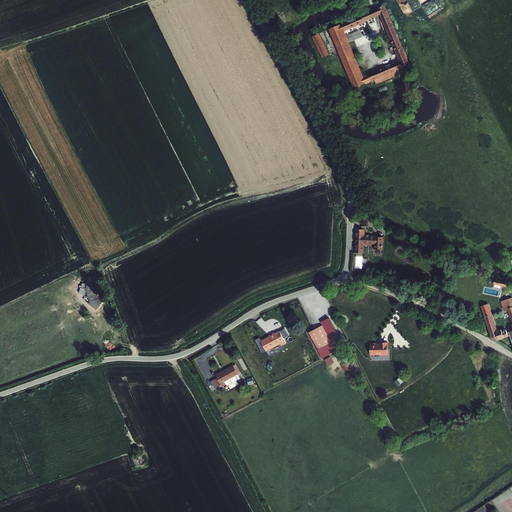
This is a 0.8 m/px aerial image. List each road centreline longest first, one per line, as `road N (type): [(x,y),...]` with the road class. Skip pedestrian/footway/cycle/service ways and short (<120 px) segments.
road 1 (unclassified): [(0,395),(105,360),(181,355),(266,305),(345,278)]
road 2 (unclassified): [(248,0),(346,182),(345,278)]
road 3 (unclassified): [(345,278),(409,300),(511,355)]
